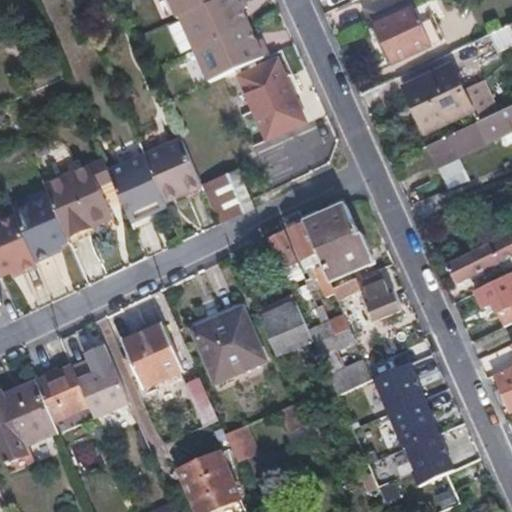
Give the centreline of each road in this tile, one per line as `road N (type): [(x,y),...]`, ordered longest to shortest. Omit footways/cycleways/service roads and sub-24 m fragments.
road 1 (residential): [(0,345),(371,166)]
road 2 (residential): [(511,476),(371,166)]
road 3 (residential): [(371,166),(296,0)]
